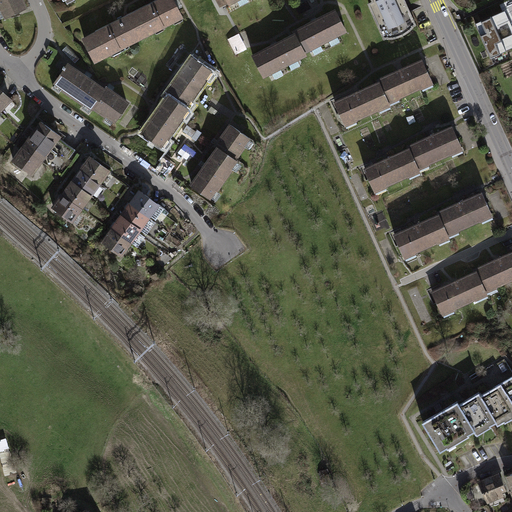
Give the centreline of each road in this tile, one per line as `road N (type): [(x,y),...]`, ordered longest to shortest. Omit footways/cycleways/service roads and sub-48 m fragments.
road 1 (residential): [(222,251),(166,187),(15,71)]
road 2 (secondary): [(436,0),(511,168)]
